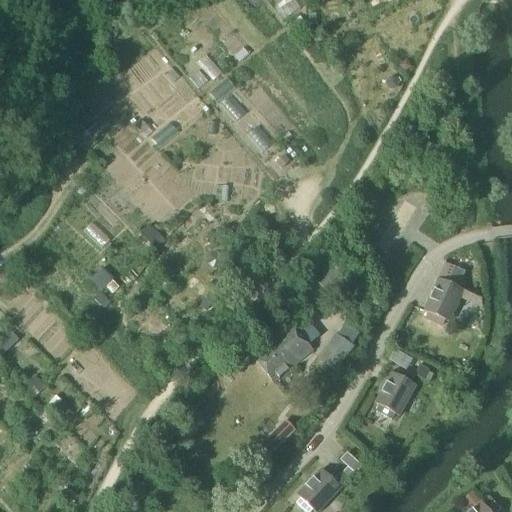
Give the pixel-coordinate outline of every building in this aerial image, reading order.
[(232,81),(217,92),(223,100),(238,90),(232,81)] [(396,254),(419,209),(407,203),(384,248),(396,254)] [(442,283),(433,279),(419,311),(424,313),(421,319),(437,326),(439,320),(444,322),(458,290),(450,286),(451,282),(443,279),(442,283)] [(336,338),(350,347),(359,334),(345,324),(336,338)] [(272,384),(311,353),(288,325),(249,356),(272,384)] [(336,338),(334,336),(317,363),(336,376),(353,349),(350,347),(336,338)] [(419,367),(414,376),(424,381),(428,372),(419,367)] [(398,379),(390,375),(373,406),(378,408),(375,414),(390,422),(393,416),(397,419),(414,388),(406,383),(408,380),(400,375),(398,379)] [(268,460),(288,439),(294,433),(282,422),(256,448),(268,460)] [(347,455),(339,462),(347,469),(340,476),(348,483),(362,469),(347,455)] [(326,478),(319,472),(295,497),(299,501),(294,505),(301,511),(318,511),(339,491),(332,484),(335,481),(329,475),(326,478)] [(472,494),(461,503),(467,511),(468,511),(479,503),(472,494)] [(486,510),(492,505),(488,500),(481,505),(486,510)]
